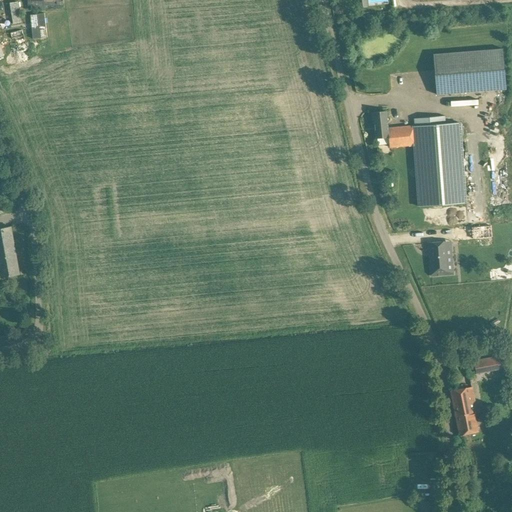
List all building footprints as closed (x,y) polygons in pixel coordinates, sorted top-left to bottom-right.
[(28,0),(28,4),(28,8),(45,8),(45,4),(64,4),(63,0),(28,0)] [(10,3),(12,12),(13,23),(21,22),(18,1),(10,3)] [(27,46),(23,30),(11,33),(15,49),(27,46)] [(433,54),(436,94),(506,89),(503,49),(433,54)] [(390,147),(416,145),(420,207),(465,203),(459,122),(445,123),(445,116),(414,118),(415,125),(389,128),(387,111),(372,112),(373,120),(374,120),(376,138),(389,137),(390,147)] [(414,207),(413,183),(398,183),(400,208),(414,207)] [(491,225),(471,227),(472,239),(492,237),(491,225)] [(0,277),(20,274),(11,226),(0,228),(0,277)] [(445,241),(429,243),(431,266),(431,276),(449,274),(449,273),(446,273),(445,264),(453,263),(451,248),(446,248),(445,241)] [(474,360),(476,373),(501,369),(499,356),(474,360)] [(460,435),(470,433),(478,432),(474,412),(477,411),(472,386),(451,390),(460,435)] [(301,511),(300,497),(260,502),(261,511),(301,511)] [(433,511),(433,501),(423,502),(422,502),(423,511),(433,511)]
